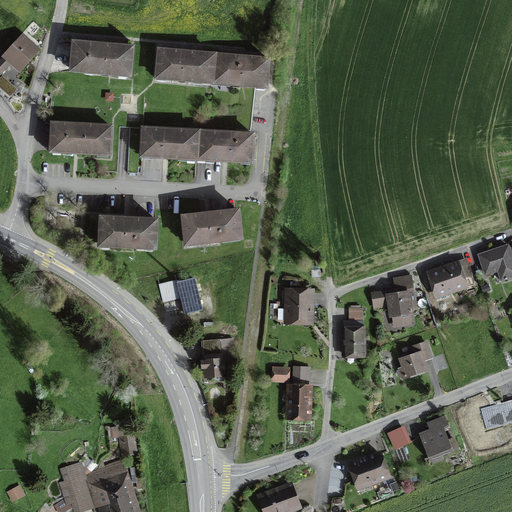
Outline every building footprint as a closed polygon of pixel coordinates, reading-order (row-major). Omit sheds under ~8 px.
[(37,49),(27,39),(24,41),(22,39),(7,56),(20,68),(37,49)] [(111,46),(111,47),(86,46),(86,44),(73,43),(72,71),(129,74),(131,48),(111,46)] [(158,50),(156,76),(211,81),(213,55),(158,50)] [(213,55),(211,81),(265,86),(268,59),(213,55)] [(0,62),(0,72),(9,63),(3,58),(0,62)] [(2,79),(0,80),(0,89),(7,96),(14,90),(2,79)] [(248,134),(254,90),(240,89),(234,133),(248,134)] [(110,127),(52,123),(51,150),(109,154),(110,127)] [(143,128),(141,155),(196,158),(197,131),(143,128)] [(197,131),(196,158),(251,161),(252,134),(249,134),(197,131)] [(183,216),(186,244),(241,238),(237,210),(183,216)] [(154,247),(156,220),(101,218),(99,244),(154,247)] [(511,259),(508,246),(479,255),(485,274),(501,268),(505,280),(507,279),(507,277),(511,275),(511,259)] [(466,261),(430,273),(438,295),(464,286),(461,278),(471,275),(466,261)] [(372,293),(374,307),(390,305),(391,314),(398,313),(400,322),(404,325),(412,324),(407,293),(414,292),(411,276),(397,278),(399,289),(372,293)] [(201,309),(194,278),(177,282),(184,313),(201,309)] [(311,292),(288,291),(287,321),(310,322),(311,292)] [(363,322),(344,322),(344,355),(363,354),(363,322)] [(213,377),(213,382),(224,381),(223,366),(234,365),(234,351),(233,339),(204,341),(205,360),(202,361),(202,368),(205,368),(206,377),(213,377)] [(399,368),(402,377),(406,376),(425,370),(422,359),(430,356),(425,342),(414,346),(416,353),(400,358),(403,367),(399,368)] [(310,384),(311,368),(295,367),(294,383),(310,384)] [(287,380),(287,370),(275,369),(274,380),(287,380)] [(289,416),(308,417),(309,386),(290,386),(289,416)] [(511,399),(480,409),(486,430),(511,422),(511,399)] [(434,430),(420,436),(430,460),(453,451),(443,427),(449,424),(445,415),(431,421),(434,430)] [(389,434),(395,448),(409,442),(402,427),(389,434)] [(123,453),(135,451),(133,436),(121,437),(123,453)] [(388,476),(380,453),(350,464),(359,487),(388,476)] [(105,503),(107,511),(134,511),(122,471),(126,469),(124,462),(83,475),(79,464),(62,469),(66,481),(61,483),(68,503),(73,501),(76,511),(105,503)] [(260,497),(265,511),(284,511),(299,506),(291,485),(260,497)] [(22,487),(7,493),(12,505),(27,498),(22,487)]
